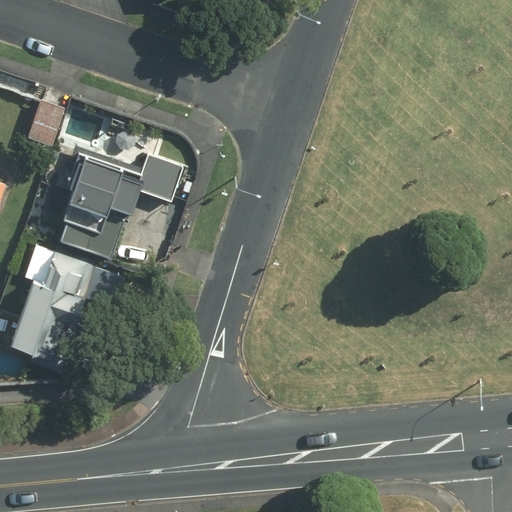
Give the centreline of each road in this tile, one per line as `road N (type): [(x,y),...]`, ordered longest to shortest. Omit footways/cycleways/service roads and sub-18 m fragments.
road 1 (residential): [(175,466),(291,109)]
road 2 (secondary): [(175,466),(491,437)]
road 3 (residential): [(291,109),(0,8)]
road 4 (secondary): [(0,481),(175,466)]
